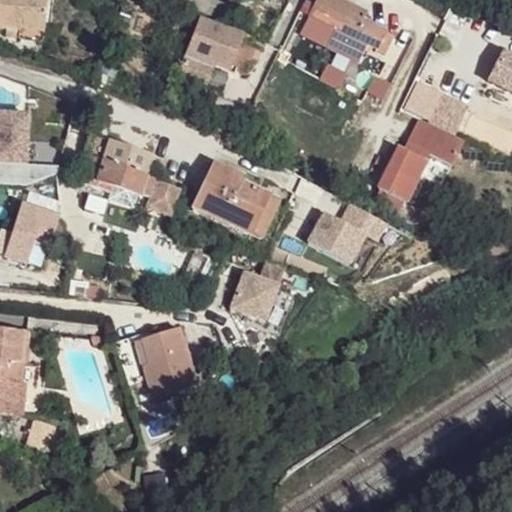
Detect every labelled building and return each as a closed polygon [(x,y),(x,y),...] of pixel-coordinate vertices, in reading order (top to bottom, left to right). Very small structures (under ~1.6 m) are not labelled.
[(44,0),(0,0),(0,28),(20,30),(43,31),(44,0)] [(232,9),(210,0),(175,0),(174,4),(225,27),(232,9)] [(372,19),(335,0),(317,0),(310,16),(337,29),(355,38),(376,49),(374,53),(381,56),(391,36),(369,26),(372,19)] [(240,39),(199,24),(179,73),(203,83),(208,73),(210,67),(226,72),(240,39)] [(355,38),(337,29),(331,41),(348,49),(355,38)] [(43,31),(20,30),(19,42),(42,44),(43,31)] [(511,57),(502,52),(487,82),(511,94),(511,57)] [(325,66),(319,80),(337,88),(343,74),(325,66)] [(224,79),(208,73),(203,83),(220,89),(224,79)] [(441,94),(426,124),(454,137),(468,108),(441,94)] [(426,124),(416,120),(401,151),(396,149),(377,189),(378,190),(371,203),(396,215),(402,202),(404,202),(427,155),(450,166),(461,142),(426,124)] [(31,126),(0,125),(0,166),(9,167),(9,187),(29,188),(38,184),(39,168),(28,168),(31,126)] [(151,158),(82,133),(75,154),(144,179),(151,158)] [(75,154),(74,159),(65,181),(109,196),(112,189),(148,201),(146,210),(170,219),(180,191),(144,179),(75,154)] [(243,183),(211,166),(191,208),(250,238),(266,207),(238,193),(243,183)] [(24,210),(20,208),(8,246),(4,259),(25,266),(33,246),(48,250),(58,220),(57,205),(27,197),(24,210)] [(330,222),(314,216),(303,248),(345,263),(358,233),(369,237),(377,219),(338,204),(330,222)] [(8,246),(0,242),(0,258),(4,259),(8,246)] [(323,271),(268,250),(263,261),(265,263),(259,281),(243,276),(230,311),(265,324),(285,270),(320,283),(323,271)] [(128,378),(147,375),(154,398),(199,386),(181,325),(175,327),(174,321),(117,337),(128,378)] [(36,330),(0,326),(0,408),(27,412),(31,381),(25,379),(28,358),(34,358),(36,330)]
